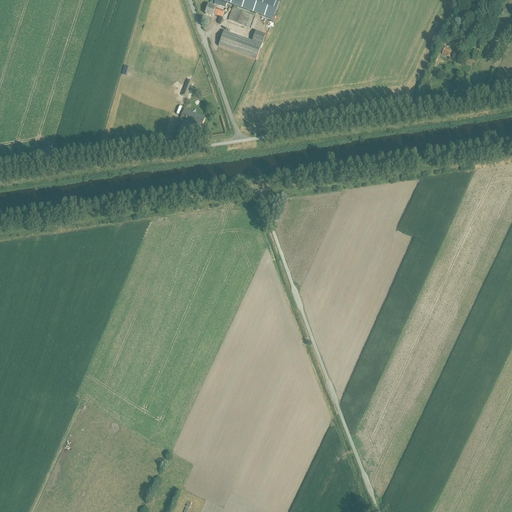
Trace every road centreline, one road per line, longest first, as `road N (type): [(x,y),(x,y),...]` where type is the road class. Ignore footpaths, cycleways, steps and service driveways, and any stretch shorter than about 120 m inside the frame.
road 1 (track): [(511,151),(0,227)]
road 2 (unclassified): [(378,511),(253,175)]
road 3 (unclassified): [(511,101),(241,141)]
road 4 (unclassified): [(241,141),(0,177)]
road 5 (unclassified): [(241,141),(189,0)]
